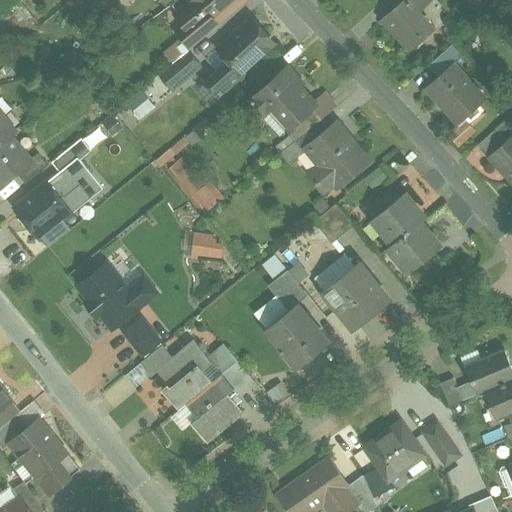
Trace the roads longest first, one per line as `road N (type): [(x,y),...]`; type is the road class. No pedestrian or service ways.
road 1 (residential): [(511,281),(173,511)]
road 2 (residential): [(298,0),(511,239)]
road 3 (residential): [(0,309),(168,511)]
